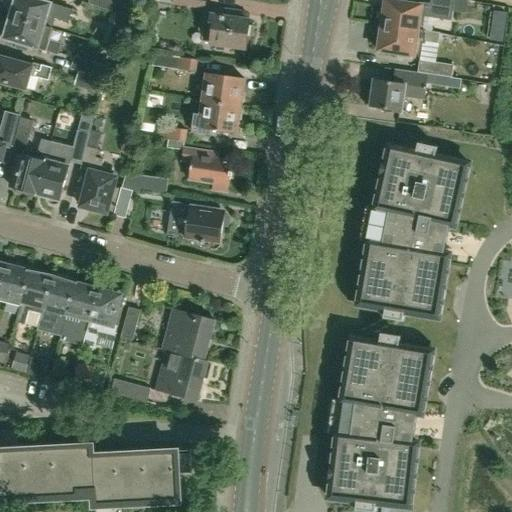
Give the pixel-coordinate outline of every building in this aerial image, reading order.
[(52,29),(56,18),(68,21),(71,10),(42,1),(42,0),(14,0),(10,16),(52,29)] [(131,5),(114,0),(91,0),(89,6),(127,18),(131,5)] [(153,0),(161,3),(172,4),(204,9),(205,0),(153,0)] [(386,0),(382,26),(439,34),(439,33),(423,30),(425,17),(451,20),(453,0),(431,0),(430,5),(413,3),(413,4),(386,0)] [(242,20),(243,13),(212,8),(211,16),(210,16),(209,29),(204,28),(202,43),(215,44),(216,50),(226,51),(228,46),(246,49),(248,36),(254,35),(255,27),(249,25),(250,21),(242,20)] [(52,29),(10,16),(3,39),(17,43),(15,48),(27,51),(28,46),(57,55),(61,44),(49,40),(52,29)] [(439,34),(382,26),(378,51),(421,57),(423,43),(425,44),(426,41),(438,43),(439,34)] [(504,29),(492,27),(490,39),(502,41),(504,29)] [(195,71),(196,60),(155,54),(154,57),(153,65),(195,71)] [(48,80),(51,68),(21,59),(20,62),(0,56),(0,81),(25,89),(29,75),(48,80)] [(80,72),(86,74),(98,77),(100,78),(104,65),(89,61),(74,57),(70,69),(80,72)] [(420,60),(417,73),(427,75),(452,78),(452,77),(453,65),(420,60)] [(417,73),(396,70),(394,84),(374,81),(370,108),(381,110),(381,111),(402,114),(404,96),(415,98),(415,93),(424,94),(426,83),(455,87),(456,78),(452,77),(452,78),(427,75),(417,73)] [(206,73),(203,100),(240,106),(240,102),(243,103),(244,93),(242,93),(244,78),(206,73)] [(239,110),(240,106),(203,100),(201,115),(194,114),(191,132),(210,134),(211,130),(236,134),(238,120),(240,120),(242,110),(239,110)] [(0,158),(3,146),(9,148),(17,116),(5,112),(0,130),(0,158)] [(80,168),(81,169),(87,147),(95,117),(83,115),(74,147),(65,145),(60,162),(46,159),(36,194),(49,197),(49,199),(49,200),(49,201),(50,202),(51,203),(52,204),(53,204),(54,205),(55,205),(57,204),(58,204),(59,203),(59,202),(60,200),(69,165),(71,166),(71,162),(81,165),(80,168)] [(34,122),(21,118),(14,147),(27,150),(34,122)] [(162,139),(168,140),(169,140),(184,142),(185,142),(187,130),(163,127),(162,139)] [(13,188),(36,194),(46,159),(51,142),(41,139),(36,158),(21,154),(13,188)] [(189,180),(213,183),(212,190),(227,193),(229,185),(232,161),(212,158),(212,153),(183,149),(184,142),(169,140),(168,140),(167,148),(183,150),(182,160),(191,162),(189,180)] [(381,177),(374,209),(388,212),(382,242),(368,240),(357,305),(385,309),(383,317),(402,321),(404,312),(438,318),(449,254),(444,253),(449,225),(455,227),(469,163),(435,155),(437,147),(418,143),(416,151),(389,145),(385,161),(384,161),(381,177)] [(119,176),(116,175),(117,172),(102,167),(104,160),(95,157),(97,150),(87,147),(81,169),(88,171),(89,171),(81,206),(106,212),(106,211),(110,212),(119,176)] [(166,179),(126,173),(125,173),(121,188),(164,194),(166,179)] [(122,188),(115,215),(126,218),(132,191),(122,188)] [(220,244),(223,227),(224,227),(225,227),(227,226),(228,225),(229,224),(229,223),(230,222),(230,221),(230,219),(230,218),(229,217),(228,216),(227,215),(226,214),(224,214),(182,208),(183,203),(172,201),(167,235),(185,238),(203,241),(202,244),(209,245),(209,246),(210,247),(211,248),(213,249),(214,249),(215,249),(217,248),(218,248),(219,247),(219,246),(220,244)] [(15,267),(6,265),(0,289),(0,299),(21,305),(30,266),(28,266),(16,263),(15,267)] [(31,266),(30,266),(21,305),(17,321),(39,327),(38,329),(39,330),(53,271),(52,270),(51,272),(39,269),(38,273),(30,271),(31,266)] [(56,272),(53,271),(39,330),(62,336),(76,278),(75,278),(74,282),(66,280),(67,277),(55,273),(56,272)] [(78,278),(76,278),(62,336),(62,339),(84,344),(98,288),(89,286),(90,282),(78,279),(78,278)] [(107,290),(98,288),(84,344),(97,348),(101,332),(114,336),(117,324),(113,323),(117,307),(121,308),(123,297),(120,296),(120,294),(119,293),(120,290),(108,287),(107,290)] [(129,308),(121,338),(132,341),(140,311),(129,308)] [(165,351),(166,351),(203,360),(213,319),(175,310),(165,351)] [(352,337),(341,401),(355,404),(350,435),(336,433),(332,465),(330,481),(331,481),(329,498),(357,501),(356,510),(375,511),(376,503),(410,507),(418,442),(412,442),(416,414),(422,415),(433,351),(398,345),(400,337),(381,333),(379,341),(352,337)] [(203,360),(166,351),(156,391),(197,401),(204,374),(207,374),(210,365),(206,364),(207,360),(203,360)] [(16,353),(14,363),(12,369),(28,373),(32,358),(16,353)] [(53,375),(65,378),(69,360),(58,357),(53,375)] [(43,377),(45,370),(47,362),(32,358),(28,373),(43,377)] [(89,384),(90,381),(93,367),(79,364),(75,380),(89,384)] [(147,402),(151,389),(115,379),(110,393),(147,402)] [(0,511),(0,495),(5,495),(6,499),(22,498),(22,499),(23,499),(23,494),(33,493),(33,498),(50,497),(50,498),(51,498),(51,492),(61,492),(61,496),(78,495),(78,496),(79,496),(79,491),(94,490),(94,505),(96,505),(96,504),(112,503),(112,499),(122,499),(122,504),(124,504),(124,503),(140,502),(140,498),(150,497),(150,502),(152,502),(152,501),(168,500),(168,496),(178,496),(178,501),(180,501),(179,474),(177,450),(93,454),(93,444),(15,448),(14,431),(0,432),(0,511)] [(465,494),(460,511),(488,511),(491,502),(465,494)]
